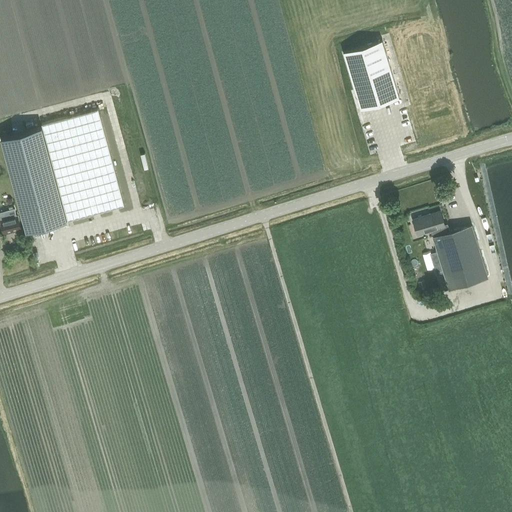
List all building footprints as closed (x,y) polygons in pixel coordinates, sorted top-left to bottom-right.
[(399,96),(382,39),(343,50),(361,108),(399,96)] [(97,109),(42,123),(53,163),(68,220),(124,205),(97,109)] [(118,133),(126,129),(124,125),(116,128),(118,133)] [(67,220),(42,126),(1,136),(16,194),(26,231),(67,220)] [(413,219),(418,234),(433,229),(435,236),(433,236),(449,288),(487,276),(472,224),(449,231),(447,224),(445,225),(440,211),(413,219)] [(1,220),(4,234),(22,229),(18,216),(1,220)]
